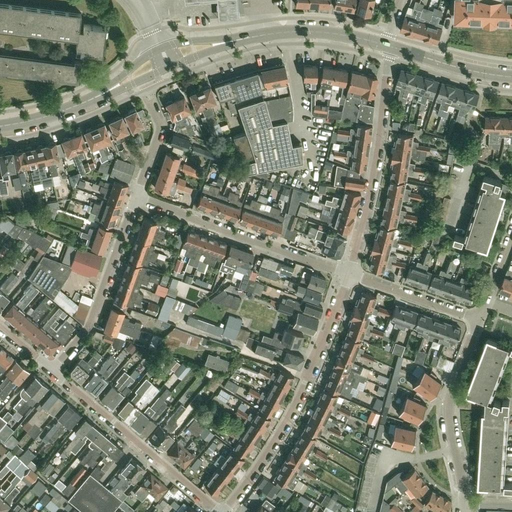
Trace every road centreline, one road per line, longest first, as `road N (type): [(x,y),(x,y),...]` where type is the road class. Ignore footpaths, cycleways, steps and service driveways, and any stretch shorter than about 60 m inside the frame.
road 1 (residential): [(225,511),(279,432),(345,276)]
road 2 (unclassified): [(345,276),(367,210),(388,46)]
road 3 (unclassified): [(345,276),(135,197)]
road 4 (residential): [(216,511),(52,372)]
road 5 (residential): [(52,372),(88,325),(135,197)]
road 6 (unclassified): [(461,507),(447,415),(474,322)]
road 7 (unclassified): [(474,322),(345,276)]
road 8 (secondary): [(388,46),(511,77)]
